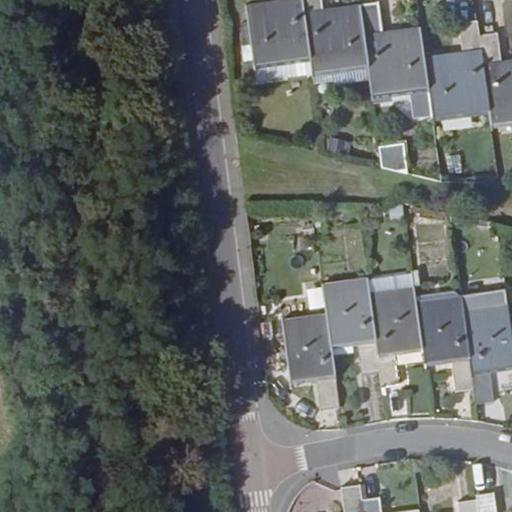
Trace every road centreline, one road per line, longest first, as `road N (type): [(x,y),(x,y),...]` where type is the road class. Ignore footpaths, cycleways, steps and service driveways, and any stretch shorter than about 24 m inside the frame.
road 1 (secondary): [(191,0),(248,464)]
road 2 (residential): [(511,458),(478,445),(415,441),(248,464)]
